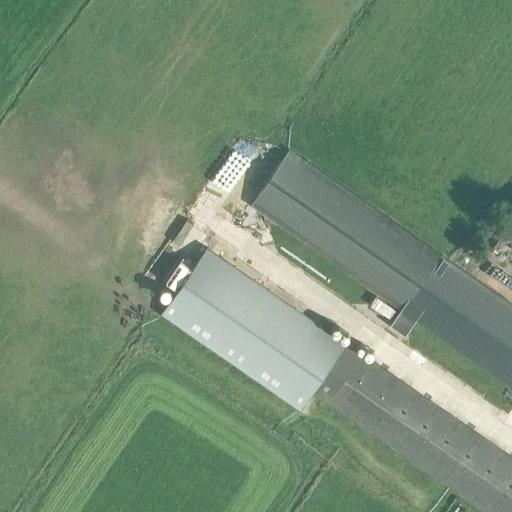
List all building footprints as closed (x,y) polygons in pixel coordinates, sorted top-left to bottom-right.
[(238,165),(249,176),(266,157),(254,147),(238,165)] [(511,304),(289,148),(250,204),(400,310),(390,324),(406,335),(417,321),(511,387),(511,304)] [(511,240),(511,215),(501,233),(511,240)] [(297,410),(345,343),(208,245),(160,312),(297,410)] [(488,511),(511,511),(511,457),(360,352),(327,400),(488,511)] [(301,432),(331,457),(338,448),(308,424),(301,432)]
